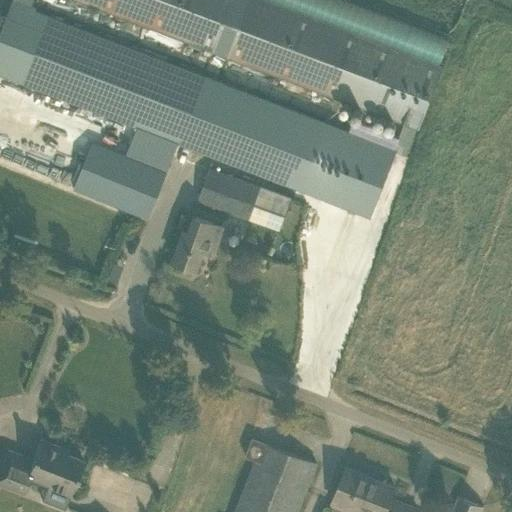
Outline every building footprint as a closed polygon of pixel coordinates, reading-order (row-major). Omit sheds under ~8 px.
[(15,0),(0,39),(0,70),(137,123),(179,139),(338,201),(364,135),(15,0)] [(443,65),(270,0),(82,0),(214,50),(227,55),(419,127),(443,65)] [(137,123),(125,154),(166,171),(179,139),(137,123)] [(92,141),(73,187),(147,217),(166,171),(125,154),(124,154),(92,141)] [(209,167),(197,198),(280,228),(291,197),(209,167)] [(190,230),(185,228),(173,260),(196,268),(203,249),(213,253),(223,224),(196,214),(190,230)] [(252,436),(245,454),(244,457),(254,461),(234,511),(296,511),(309,480),(316,461),(252,436)] [(0,467),(0,484),(24,494),(30,476),(47,483),(45,488),(41,499),(64,508),(68,497),(76,477),(83,459),(55,448),(56,444),(40,438),(32,458),(7,448),(0,467)] [(346,466),(338,484),(331,502),(356,511),(358,511),(360,509),(366,511),(415,511),(417,507),(390,497),(395,485),(346,466)] [(479,511),(483,504),(459,494),(451,511),(479,511)]
